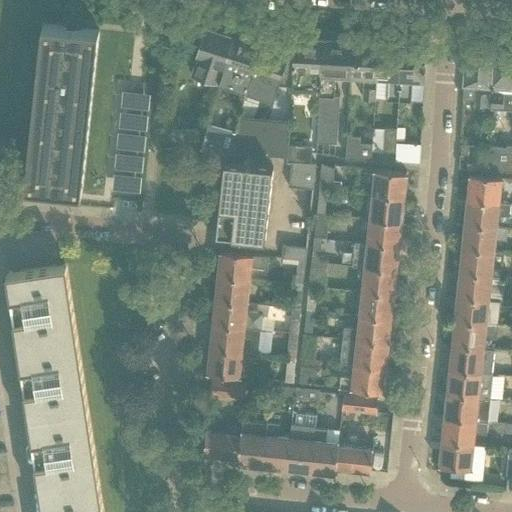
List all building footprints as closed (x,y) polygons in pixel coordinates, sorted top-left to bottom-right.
[(29,147),(26,188),(45,190),(49,190),(81,193),(98,31),(98,30),(62,26),(42,24),(29,147)] [(196,59),(192,75),(218,83),(223,68),(224,68),(233,38),(206,29),(196,59)] [(223,68),(218,83),(246,92),(261,46),(233,38),(224,68),(223,68)] [(293,57),(291,88),(320,90),(324,40),(320,40),(295,38),(293,57)] [(319,117),(318,142),(337,144),(340,96),(335,96),(336,75),(351,76),(353,42),(324,40),(320,90),(319,117)] [(353,42),(351,76),(364,77),(378,78),(380,43),(367,42),(353,42)] [(380,43),(378,78),(389,79),(388,99),(392,99),(399,100),(403,45),(380,43)] [(403,45),(399,100),(412,101),(413,79),(424,80),(425,73),(426,46),(403,45)] [(289,55),(261,46),(246,92),(274,101),(289,55)] [(466,49),(463,99),(475,99),(475,105),(491,106),(495,51),(466,49)] [(511,51),(495,51),(491,106),(511,107),(511,51)] [(363,86),(363,99),(376,100),(377,87),(363,86)] [(140,191),(147,91),(117,89),(110,189),(140,191)] [(235,132),(230,154),(256,155),(257,155),(287,157),(288,145),(290,122),(238,117),(235,132)] [(207,125),(201,152),(230,154),(235,132),(221,129),(207,125)] [(171,128),(171,141),(182,142),(182,129),(171,128)] [(373,128),(372,151),(386,152),(396,152),(397,128),(387,128),(385,128),(384,129),(373,128)] [(347,135),(346,157),(347,157),(349,157),(371,158),(372,143),(360,143),(360,136),(347,135)] [(420,161),(421,143),(397,142),(396,160),(420,161)] [(287,157),(286,161),(292,161),(311,162),(312,146),(288,145),(287,157)] [(487,157),(487,170),(511,171),(511,145),(506,146),(506,148),(488,146),(487,157)] [(468,155),(467,168),(487,170),(487,157),(468,155)] [(288,186),(313,189),(316,164),(291,161),(288,186)] [(273,168),(224,162),(216,236),(265,241),(273,168)] [(321,164),(318,188),(326,189),(327,189),(331,190),(333,169),(321,164)] [(374,169),(372,194),(404,197),(407,172),(374,169)] [(471,174),(469,199),(500,202),(503,177),(471,174)] [(318,188),(317,205),(325,206),(327,189),(326,189),(318,188)] [(372,194),(369,218),(402,221),(404,197),(372,194)] [(469,199),(466,223),(497,226),(499,214),(511,215),(511,209),(511,203),(500,202),(469,199)] [(316,212),(314,237),(321,237),(322,238),(326,238),(326,236),(326,231),(328,214),(316,212)] [(369,218),(366,242),(399,246),(402,221),(369,218)] [(466,223),(464,247),(495,250),(496,238),(509,239),(510,227),(497,226),(466,223)] [(314,237),(312,261),(320,262),(320,260),(322,238),(321,237),(314,237)] [(355,241),(352,265),(364,266),(397,270),(399,246),(366,242),(355,241)] [(283,244),(282,258),(305,260),(307,247),(284,245),(284,244),(283,244)] [(464,247),(461,271),(492,274),(495,250),(464,247)] [(221,251),(219,276),(250,279),(252,267),(268,268),(269,256),(221,251)] [(310,279),(309,286),(317,286),(324,287),(327,263),(326,262),(324,262),(320,262),(312,261),(310,279)] [(104,511),(67,264),(55,265),(19,271),(8,272),(43,511),(104,511)] [(364,266),(361,291),(394,294),(397,270),(364,266)] [(461,271),(459,295),(501,300),(501,299),(490,298),(492,274),(461,271)] [(219,276),(216,300),(248,303),(250,279),(219,276)] [(309,286),(307,310),(314,310),(317,286),(309,286)] [(361,291),(359,315),(392,318),(394,294),(361,291)] [(459,295),(456,319),(487,323),(498,324),(501,300),(459,295)] [(216,300),(213,324),(262,329),(263,312),(247,311),(248,303),(216,300)] [(291,308),(289,332),(299,333),(301,309),(291,308)] [(345,326),(344,338),(389,342),(392,318),(359,315),(358,327),(345,326)] [(456,319),(454,344),(485,347),(486,336),(497,337),(498,324),(487,323),(456,319)] [(213,324),(211,348),(242,351),(259,353),(262,329),(213,324)] [(289,332),(287,356),(297,357),(299,333),(289,332)] [(303,335),(301,351),(315,352),(316,336),(303,335)] [(341,362),(354,363),(387,367),(389,342),(344,338),(341,362)] [(454,344),(451,368),(492,372),(494,350),(484,349),(485,347),(454,344)] [(242,351),(211,348),(208,373),(240,376),(242,351)] [(297,357),(287,356),(285,381),(295,382),(297,357)] [(301,358),(299,383),(306,383),(307,375),(313,375),(316,376),(317,359),(314,359),(312,359),(301,358)] [(387,367),(354,363),(353,376),(341,374),(339,387),(384,392),(387,367)] [(451,368),(449,392),(490,396),(493,373),(491,373),(492,372),(451,368)] [(210,395),(235,397),(237,381),(212,379),(210,395)] [(237,381),(235,397),(245,398),(247,383),(237,381)] [(279,393),(278,394),(295,396),(296,389),(279,387),(279,393)] [(296,389),(295,396),(318,399),(319,391),(296,389)] [(449,392),(446,416),(488,420),(490,396),(449,392)] [(342,409),(354,410),(356,394),(344,393),(342,409)] [(356,394),(354,410),(377,413),(379,397),(356,394)] [(446,416),(444,440),(475,444),(476,431),(487,433),(488,420),(446,416)] [(237,462),(263,465),(266,433),(267,422),(243,420),(239,457),(239,462),(237,462)] [(266,433),(263,465),(288,468),(291,435),(279,434),(278,434),(279,424),(267,422),(266,433)] [(288,468),(312,470),(316,430),(317,428),(292,425),(291,435),(288,468)] [(207,430),(204,453),(239,457),(242,434),(227,432),(222,432),(207,430)] [(316,430),(312,470),(337,473),(338,472),(336,472),(336,467),(337,467),(339,444),(340,441),(327,439),(328,431),(316,430)] [(444,440),(441,465),(452,466),(451,476),(483,480),(487,445),(475,444),(444,440)] [(374,447),(339,444),(337,467),(371,471),(374,447)]
